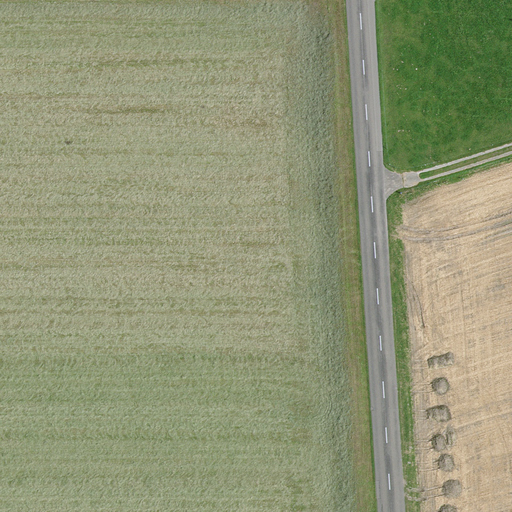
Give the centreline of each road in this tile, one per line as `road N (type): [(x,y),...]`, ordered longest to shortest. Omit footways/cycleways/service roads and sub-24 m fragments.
road 1 (tertiary): [(358,0),(391,511)]
road 2 (track): [(511,149),(372,188)]
